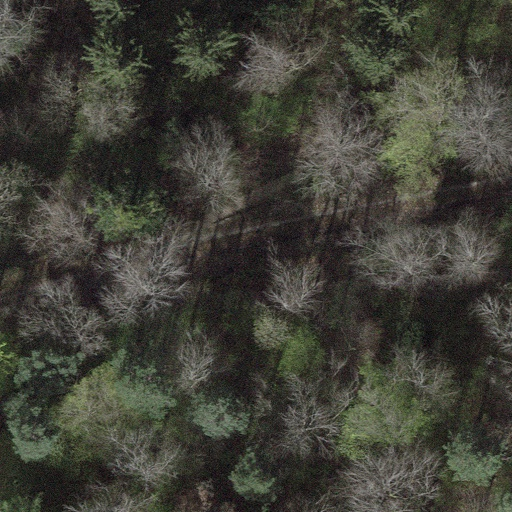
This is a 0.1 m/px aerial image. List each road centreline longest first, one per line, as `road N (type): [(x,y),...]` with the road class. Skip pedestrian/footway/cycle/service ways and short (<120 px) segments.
road 1 (track): [(511,180),(149,254)]
road 2 (primary): [(0,360),(102,511)]
